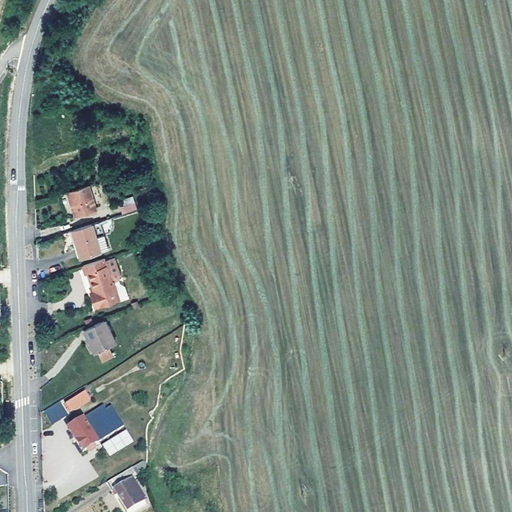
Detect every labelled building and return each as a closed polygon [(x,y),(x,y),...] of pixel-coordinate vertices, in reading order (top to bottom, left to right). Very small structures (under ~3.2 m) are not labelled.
[(88,185),(68,192),(75,215),(86,211),(87,214),(96,211),(91,195),(88,185)] [(120,205),(122,213),(144,207),(142,200),(137,201),(135,201),(120,205)] [(100,251),(92,223),(72,230),(81,257),(100,251)] [(102,253),(109,251),(104,236),(98,238),(102,253)] [(121,274),(114,254),(83,265),(85,273),(88,272),(94,291),(91,292),(96,307),(119,299),(113,281),(119,279),(121,274)] [(116,342),(104,319),(84,330),(91,344),(93,343),(98,351),(116,342)] [(112,371),(91,384),(101,399),(122,386),(112,371)] [(90,389),(85,392),(90,400),(95,397),(90,389)] [(90,400),(85,392),(71,401),(66,404),(71,413),(90,400)] [(66,404),(71,401),(69,398),(54,408),(61,420),(62,420),(71,414),(71,413),(66,404)] [(61,420),(54,408),(45,413),(48,418),(53,425),(61,420)] [(83,420),(73,426),(69,428),(69,429),(83,452),(86,450),(89,454),(92,451),(96,449),(93,446),(123,427),(112,409),(86,426),(83,420)] [(101,443),(109,456),(134,441),(126,429),(101,443)] [(146,466),(143,462),(107,483),(112,492),(115,491),(127,511),(145,501),(133,480),(144,473),(146,466)]
